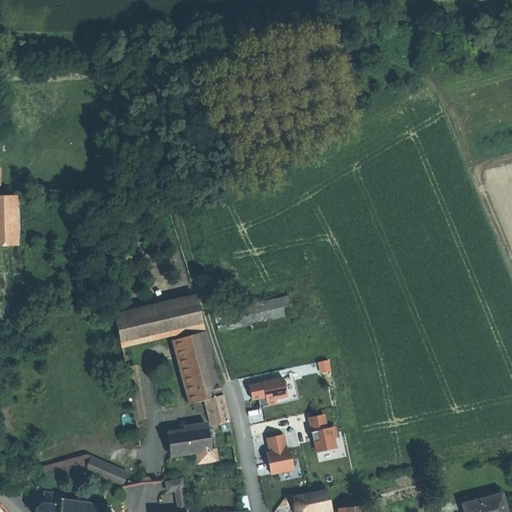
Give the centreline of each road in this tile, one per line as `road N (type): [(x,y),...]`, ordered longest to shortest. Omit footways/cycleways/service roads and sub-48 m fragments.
road 1 (track): [(161,58),(170,193),(256,511)]
road 2 (track): [(449,78),(511,247)]
